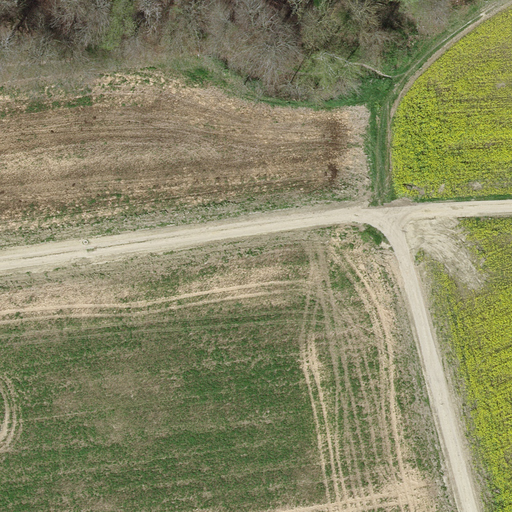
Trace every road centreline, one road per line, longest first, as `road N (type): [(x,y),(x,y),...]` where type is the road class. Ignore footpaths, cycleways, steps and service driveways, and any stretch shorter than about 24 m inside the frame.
road 1 (track): [(0,261),(339,215),(511,206)]
road 2 (track): [(470,511),(386,212)]
